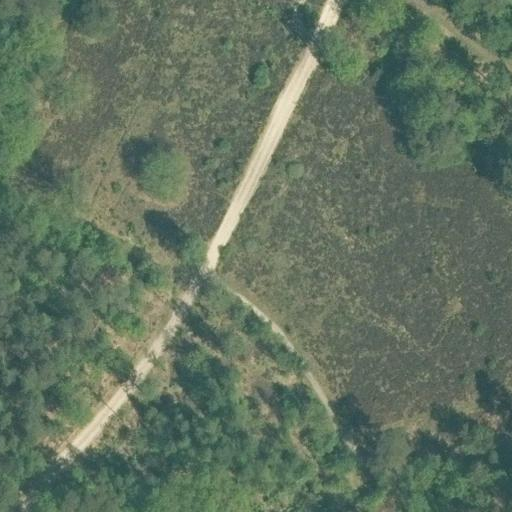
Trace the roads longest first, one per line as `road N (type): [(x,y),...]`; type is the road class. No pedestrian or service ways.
road 1 (track): [(203,272),(144,372),(14,511)]
road 2 (track): [(203,272),(316,43)]
road 3 (track): [(0,164),(203,272)]
